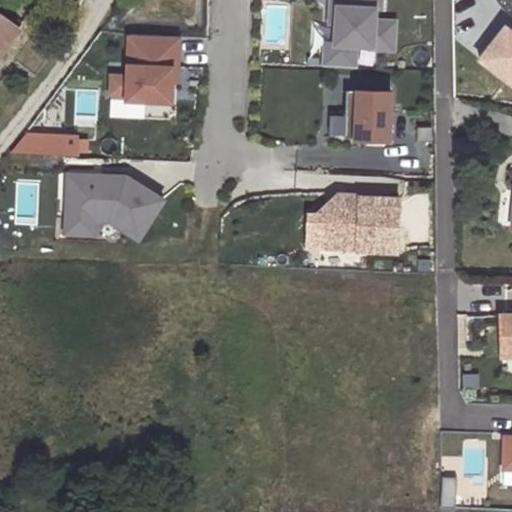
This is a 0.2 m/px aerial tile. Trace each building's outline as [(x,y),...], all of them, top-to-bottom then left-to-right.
[(382,0),(333,0),(332,10),(339,11),(337,48),(374,51),(376,13),(381,14),(382,0)] [(0,8),(0,53),(21,24),(0,8)] [(511,27),(508,24),(481,55),(511,83),(511,27)] [(181,35),(131,32),(129,73),(113,72),(112,90),(128,91),(127,96),(172,99),(174,65),(179,66),(181,35)] [(392,90),(348,88),(345,135),(389,138),(392,90)] [(80,136),(28,133),(14,150),(80,154),(80,136)] [(70,170),(67,215),(96,217),(109,218),(140,237),(165,197),(128,173),(70,170)] [(17,183),(16,224),(37,225),(38,183),(17,183)] [(341,192),(320,211),(329,221),(327,245),(359,247),(359,249),(399,251),(402,197),(364,195),(364,193),(363,193),(363,201),(348,200),(341,192)] [(363,193),(341,192),(348,200),(363,201),(363,193)] [(66,230),(95,232),(96,217),(67,215),(66,230)]
